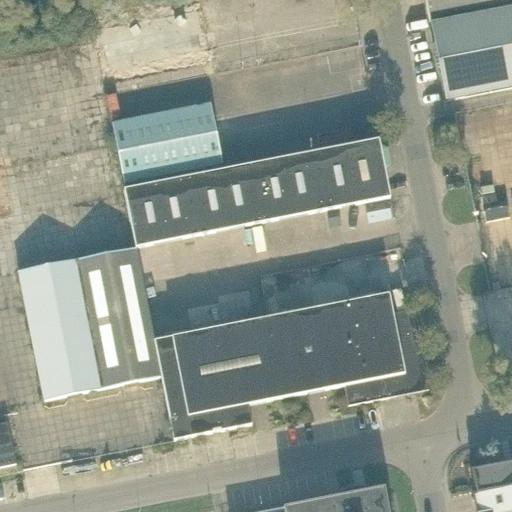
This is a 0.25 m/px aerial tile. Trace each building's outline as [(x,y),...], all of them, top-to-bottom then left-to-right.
[(228,0),(212,0),(208,1),(216,41),(236,38),(228,0)] [(248,0),(228,0),(236,38),(255,34),(248,0)] [(268,0),(248,0),(255,34),(274,30),(268,0)] [(288,0),(268,0),(274,30),(294,26),(288,0)] [(308,0),(288,0),(294,26),(313,22),(308,0)] [(329,0),(308,0),(313,22),(333,18),(329,0)] [(511,0),(425,0),(430,24),(511,8),(511,0)] [(208,1),(189,5),(197,45),(216,41),(208,1)] [(189,5),(169,9),(177,49),(197,45),(189,5)] [(445,103),(511,89),(511,8),(430,24),(445,103)] [(169,9),(150,13),(158,53),(177,49),(169,9)] [(150,13),(131,16),(139,57),(158,53),(150,13)] [(131,16),(111,20),(119,61),(139,57),(131,16)] [(111,20),(91,24),(100,65),(119,61),(111,20)] [(124,185),(222,165),(211,106),(112,125),(124,185)] [(379,141),(345,148),(357,206),(391,200),(379,141)] [(345,148),(314,154),(325,213),(357,206),(345,148)] [(314,154),(282,160),(293,218),(325,213),(314,154)] [(282,160),(251,166),(262,225),(293,218),(282,160)] [(251,166),(219,172),(230,231),(262,225),(251,166)] [(219,172),(188,179),(199,237),(230,231),(219,172)] [(188,179),(156,185),(168,243),(199,237),(188,179)] [(156,185),(124,191),(136,250),(168,243),(156,185)] [(44,403),(161,379),(154,342),(136,250),(19,273),(44,403)] [(389,296),(271,319),(287,399),(344,388),(348,408),(389,400),(389,397),(397,396),(397,398),(428,392),(412,311),(393,315),(389,296)] [(287,399),(271,319),(154,342),(161,379),(173,442),(213,434),(212,432),(220,431),(221,433),(252,427),(248,407),(287,399)] [(0,469),(16,466),(9,431),(8,424),(0,425),(0,469)] [(511,511),(511,464),(474,472),(478,494),(474,494),(477,511),(511,511)] [(387,511),(384,490),(271,511),(387,511)] [(213,511),(211,503),(179,511),(178,511),(213,511)]
